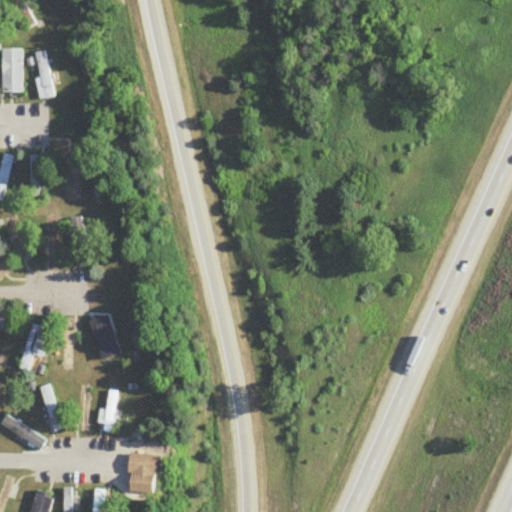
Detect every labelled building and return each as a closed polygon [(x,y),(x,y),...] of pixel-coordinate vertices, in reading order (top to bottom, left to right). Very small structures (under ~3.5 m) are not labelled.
[(14,0),(27,31),(36,27),(24,0),(14,0)] [(4,94),(24,94),(24,50),(4,50),(4,94)] [(54,99),(48,52),(36,53),(42,101),(54,99)] [(0,174),(0,202),(5,203),(15,157),(4,155),(0,174)] [(32,198),(41,198),(41,157),(32,157),(32,198)] [(7,221),(25,264),(34,261),(16,218),(7,221)] [(79,269),(90,267),(84,219),(73,220),(79,269)] [(0,330),(12,336),(16,327),(0,319),(0,330)] [(125,358),(113,320),(95,325),(106,364),(125,358)] [(74,324),(63,324),(63,370),(74,370),(74,324)] [(31,372),(34,357),(45,359),(49,338),(40,336),(42,327),(32,325),(22,370),(31,372)] [(42,389),(55,433),(64,430),(50,386),(42,389)] [(114,392),(108,394),(111,409),(100,412),(106,433),(123,429),(114,392)] [(46,441),(9,416),(3,425),(40,450),(46,441)] [(130,493),(157,495),(160,457),(133,455),(130,493)] [(74,511),(74,490),(65,490),(65,511),(74,511)] [(94,511),(105,511),(106,491),(95,491),(94,511)] [(51,511),(54,495),(35,492),(32,511),(51,511)]
